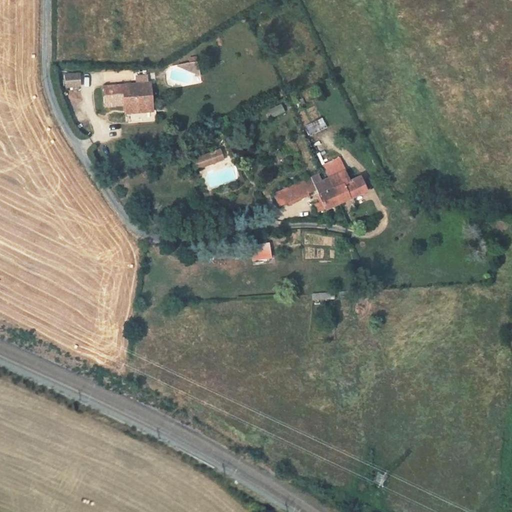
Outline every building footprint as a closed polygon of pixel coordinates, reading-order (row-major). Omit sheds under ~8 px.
[(190,63),(178,65),(201,76),(198,62),(190,63)] [(136,72),(137,84),(147,84),(146,70),(143,71),(140,72),(140,69),(136,69),(136,72)] [(79,74),(66,75),(66,87),(80,86),(79,74)] [(137,84),(104,87),(106,106),(118,105),(117,96),(124,95),(125,104),(125,110),(126,123),(153,121),(152,108),(153,108),(151,83),(147,84),(137,84)] [(124,95),(117,96),(118,105),(125,104),(124,95)] [(322,118),(307,127),(310,134),(326,126),(322,118)] [(223,159),(220,150),(212,153),(215,162),(223,159)] [(212,153),(195,159),(198,168),(215,162),(212,153)] [(323,166),(329,178),(339,203),(351,198),(351,196),(365,190),(366,192),(367,191),(360,176),(350,181),(340,158),(323,166)] [(319,174),(311,178),(316,190),(322,202),(325,208),(326,210),(339,203),(329,178),(322,181),(319,174)] [(311,178),(303,181),(307,191),(310,189),(311,192),(316,190),(311,178)] [(303,181),(274,194),(280,206),(311,192),(310,189),(307,191),(303,181)] [(322,202),(316,205),(319,211),(325,208),(322,202)] [(240,243),(231,244),(233,257),(242,256),(240,243)] [(269,243),(251,245),(252,259),(271,256),(269,243)]
